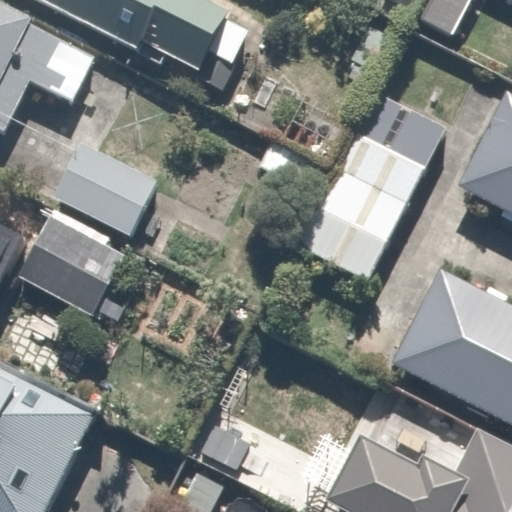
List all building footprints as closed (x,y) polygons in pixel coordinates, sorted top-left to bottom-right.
[(18,0),(125,57),(132,44),(214,88),(256,10),(237,0),(18,0)] [(413,0),(404,21),(448,41),(467,0),(413,0)] [(0,8),(0,140),(3,142),(29,92),(69,113),(97,60),(0,8)] [(511,100),(502,95),(450,195),(511,227),(511,100)] [(274,147),(260,176),(297,194),(273,243),(359,285),(433,131),(365,98),(328,173),(274,147)] [(83,139),(51,201),(126,240),(158,178),(83,139)] [(121,255),(48,218),(15,284),(87,321),(121,255)] [(0,266),(11,245),(0,239),(0,266)] [(511,313),(435,273),(384,371),(511,437),(511,313)] [(0,379),(0,511),(35,511),(81,420),(0,379)] [(511,511),(511,454),(474,435),(451,478),(362,432),(320,511),(511,511)]
